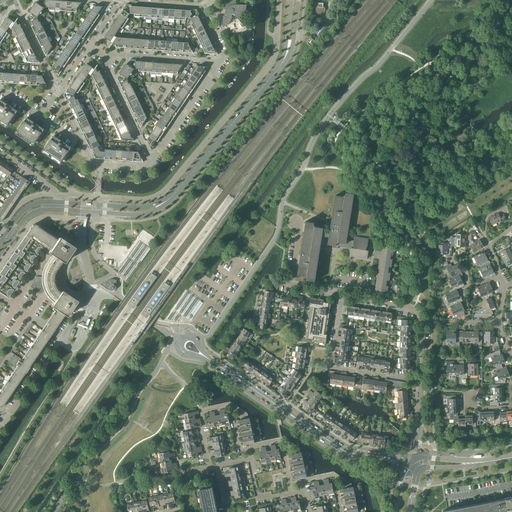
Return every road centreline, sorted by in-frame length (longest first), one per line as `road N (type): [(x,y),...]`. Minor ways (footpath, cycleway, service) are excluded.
road 1 (residential): [(381,457),(343,451),(212,361)]
road 2 (tertiary): [(174,192),(282,63)]
road 3 (residential): [(340,296),(330,367),(421,380)]
road 4 (track): [(73,347),(0,473)]
road 5 (residential): [(61,337),(93,287),(84,211)]
road 6 (residential): [(150,163),(221,60)]
